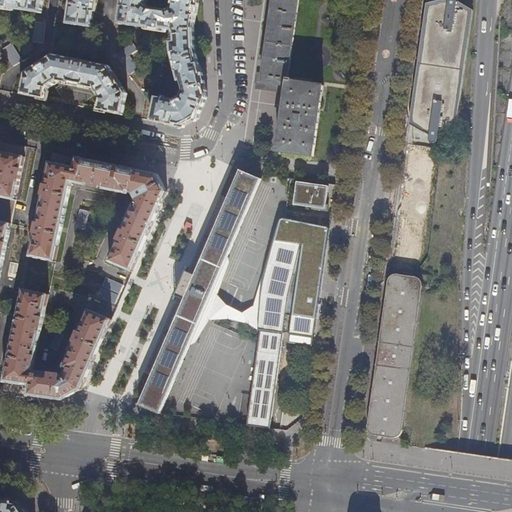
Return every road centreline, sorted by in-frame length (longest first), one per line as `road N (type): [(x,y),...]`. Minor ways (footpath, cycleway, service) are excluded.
road 1 (residential): [(400,0),(330,491)]
road 2 (trunk): [(488,0),(468,256),(474,455)]
road 3 (secondary): [(64,454),(330,491)]
road 4 (trunk): [(511,202),(474,455)]
road 5 (residential): [(0,122),(170,157),(194,149)]
road 6 (residential): [(0,107),(194,149)]
road 7 (residential): [(194,149),(207,144),(228,95),(222,0)]
